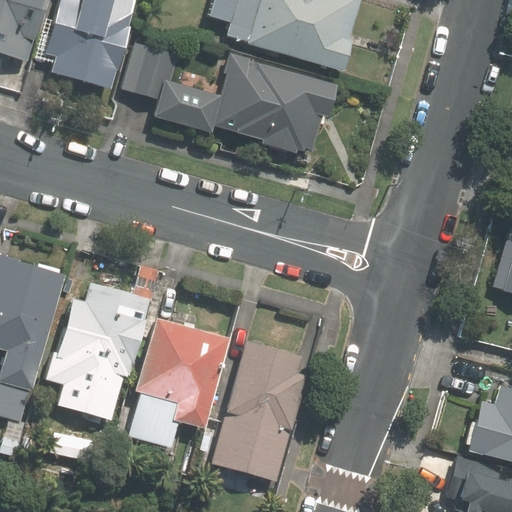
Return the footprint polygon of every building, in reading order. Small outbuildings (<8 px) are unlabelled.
[(0,0),(0,54),(24,61),(41,0),(0,0)] [(54,0),(39,54),(50,57),(46,72),(105,88),(130,0),(54,0)] [(357,0),(232,0),(222,37),(338,69),(357,0)] [(213,136),(215,128),(301,151),(311,115),(321,118),(331,84),(234,58),(224,91),(172,76),(178,56),(134,44),(121,90),(157,100),(151,119),(213,136)] [(511,223),(507,222),(492,287),(511,291),(511,223)] [(60,273),(0,256),(0,349),(3,350),(0,359),(0,419),(19,424),(60,273)] [(80,299),(68,296),(47,372),(77,380),(74,391),(115,403),(144,298),(85,282),(80,299)] [(224,338),(149,318),(129,392),(134,393),(123,434),(167,446),(174,421),(199,428),(224,338)] [(296,355),(240,340),(206,462),(272,481),(302,374),(292,372),(296,355)] [(511,388),(483,382),(467,450),(511,460),(511,388)] [(511,511),(511,479),(449,461),(437,502),(452,506),(450,511),(511,511)]
